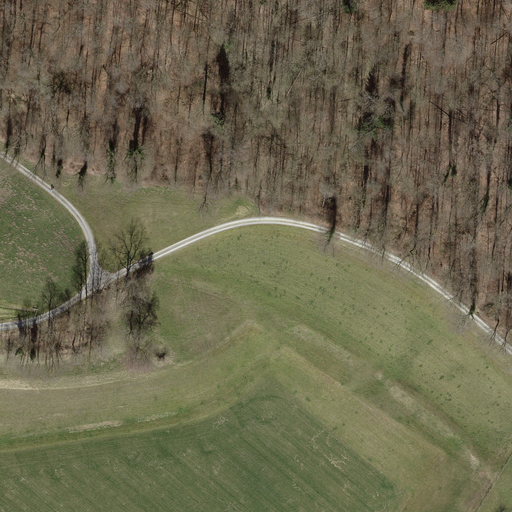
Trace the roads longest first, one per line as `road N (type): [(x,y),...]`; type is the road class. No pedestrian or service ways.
road 1 (track): [(0,321),(42,315),(217,228),(259,219),(385,255),(511,352)]
road 2 (track): [(89,293),(83,231),(0,136)]
